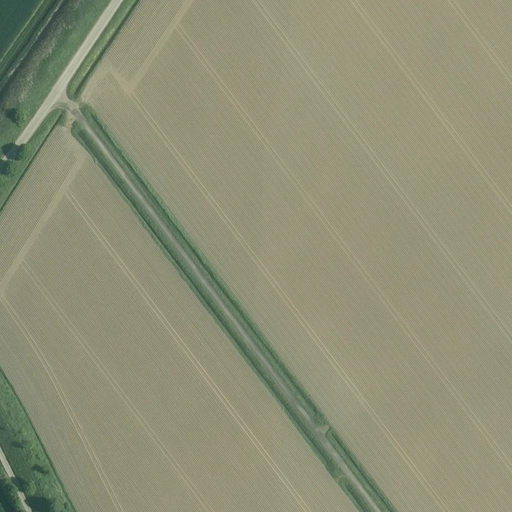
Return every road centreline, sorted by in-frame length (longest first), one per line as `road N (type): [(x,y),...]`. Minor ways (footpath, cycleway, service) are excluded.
road 1 (track): [(56,91),(375,511)]
road 2 (unclassified): [(0,166),(117,0)]
